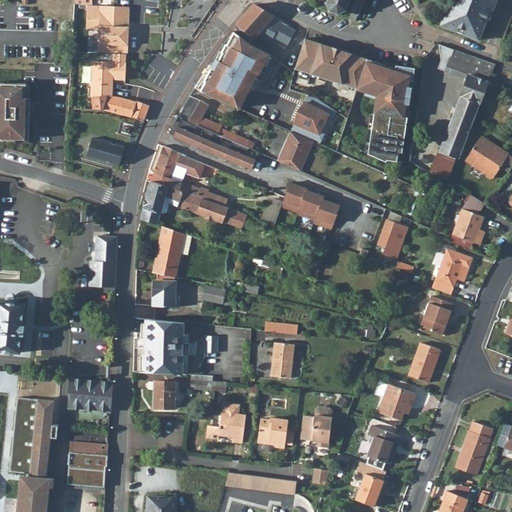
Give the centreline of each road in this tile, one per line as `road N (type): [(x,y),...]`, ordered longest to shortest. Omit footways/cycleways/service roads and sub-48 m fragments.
road 1 (residential): [(382,213),(283,171),(274,183),(152,133)]
road 2 (tertiary): [(122,437),(132,202)]
road 3 (residential): [(122,437),(161,441),(165,457),(186,462),(295,476)]
road 4 (tertiary): [(152,133),(236,0)]
road 5 (residential): [(132,202),(0,164)]
